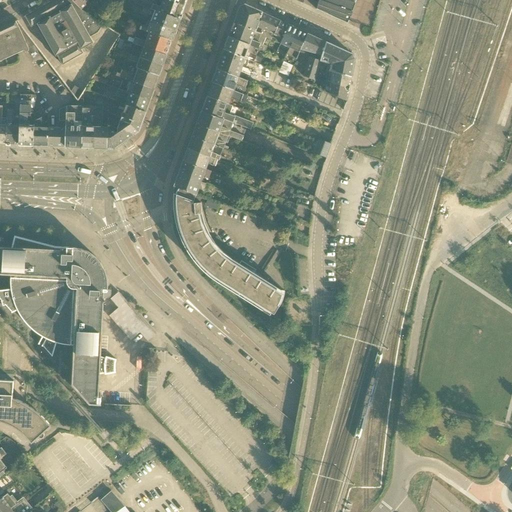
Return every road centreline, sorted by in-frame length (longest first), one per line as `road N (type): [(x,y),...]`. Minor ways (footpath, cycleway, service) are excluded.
road 1 (secondary): [(0,190),(93,217),(159,301),(412,511)]
road 2 (secondary): [(434,511),(194,306)]
road 3 (unclassified): [(317,253),(322,204),(365,56),(354,37),(272,0)]
road 4 (residential): [(407,462),(400,442),(429,273),(511,203)]
road 5 (secondary): [(143,180),(214,0)]
road 6 (unclassified): [(317,253),(223,222),(263,254)]
road 7 (secondary): [(194,306),(155,276),(113,190)]
road 8 (secondary): [(194,306),(147,232),(143,180)]
road 9 (secondary): [(113,190),(95,172),(0,168)]
